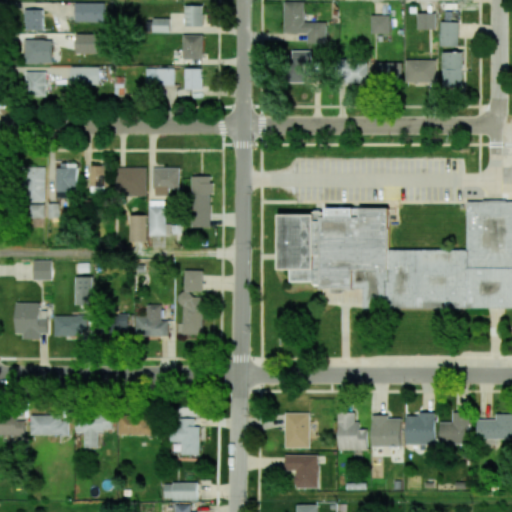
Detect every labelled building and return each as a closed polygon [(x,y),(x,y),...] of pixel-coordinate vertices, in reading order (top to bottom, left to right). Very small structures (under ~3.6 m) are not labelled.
[(304,1),(284,2),(284,33),(307,33),(307,43),(326,43),(326,22),(304,22),(304,1)] [(105,3),(75,3),(75,22),(105,22),(105,3)] [(185,5),(185,26),(203,26),(203,6),(185,5)] [(25,30),(43,30),(43,9),(26,9),(25,30)] [(436,29),(435,12),(417,13),(417,29),(436,29)] [(389,14),(371,15),(371,34),(389,34),(389,14)] [(170,32),(170,18),(153,18),(153,32),(170,32)] [(458,46),(458,22),(440,21),(440,46),(458,46)] [(98,53),(98,34),(76,33),(75,53),(98,53)] [(203,35),(183,35),(184,59),(204,58),(203,35)] [(52,63),(52,39),(25,40),(25,64),(52,63)] [(311,50),(291,50),(291,82),(305,82),(305,71),(312,71),(311,50)] [(462,52),(442,52),(443,87),(463,86),(462,52)] [(367,83),(368,61),(344,60),(343,82),(367,83)] [(405,60),(405,83),(435,83),(435,60),(405,60)] [(377,82),(402,82),(401,62),(377,62),(377,82)] [(99,67),(70,67),(71,85),(99,85),(99,67)] [(175,68),(146,68),(146,85),(175,85),(175,68)] [(185,89),(203,89),(202,68),(185,68),(185,89)] [(46,95),(46,72),(26,71),(25,95),(46,95)] [(57,197),(77,197),(77,164),(56,164),(57,197)] [(91,186),(107,186),(106,165),(90,165),(91,186)] [(46,200),(45,167),(24,167),(24,201),(46,200)] [(146,195),(146,167),(116,167),(116,195),(146,195)] [(180,168),(153,167),(153,194),(169,194),(169,188),(180,188),(180,168)] [(191,227),(211,227),(211,176),(192,176),(191,227)] [(165,235),(165,200),(149,201),(149,235),(165,235)] [(511,305),(511,200),(467,201),(467,249),(389,249),(389,208),(361,208),(361,216),(356,216),(356,208),(325,208),(325,214),(279,214),(279,270),(291,270),(291,286),(365,286),(365,306),(511,305)] [(49,217),(59,217),(59,203),(48,204),(49,217)] [(44,205),(30,205),(30,217),(44,217),(44,205)] [(133,242),(147,241),(146,215),(132,215),(133,242)] [(51,280),(52,260),(34,260),(33,279),(51,280)] [(202,291),(203,270),(185,270),(184,290),(202,291)] [(76,305),(92,305),(92,276),(75,276),(76,305)] [(202,335),(204,297),(193,296),(193,292),(182,291),(181,334),(202,335)] [(40,302),(16,302),(16,333),(23,333),(23,339),(41,339),(40,333),(48,333),(48,317),(47,317),(47,310),(40,310),(40,302)] [(168,336),(168,320),(161,320),(161,305),(146,305),(146,316),(135,316),(135,335),(168,336)] [(111,329),(128,330),(128,313),(112,313),(111,329)] [(54,316),(55,336),(81,336),(81,330),(88,330),(87,315),(54,316)] [(199,455),(200,426),(196,426),(197,407),(172,407),(170,441),(182,442),(181,454),(199,455)] [(440,444),(470,443),(469,410),(452,410),(453,422),(440,422),(440,444)] [(286,448),(310,447),(310,412),(285,412),(286,448)] [(368,449),(367,429),(357,429),(357,412),(338,412),(339,450),(368,449)] [(406,444),(434,445),(435,412),(418,412),(418,416),(406,415),(406,444)] [(119,434),(155,435),(155,414),(119,413),(119,434)] [(511,440),(511,413),(496,414),(496,419),(477,419),(477,441),(511,440)] [(98,447),(98,430),(113,430),(113,414),(77,414),(77,432),(85,432),(85,447),(98,447)] [(31,434),(68,435),(68,416),(32,415),(31,434)] [(0,435),(26,436),(26,420),(17,420),(17,417),(0,416),(0,435)] [(372,445),(401,446),(402,416),(372,416),(372,445)] [(319,455),(286,454),(285,470),(295,470),(295,488),(318,488),(319,455)] [(197,500),(197,483),(164,483),(164,500),(197,500)]
